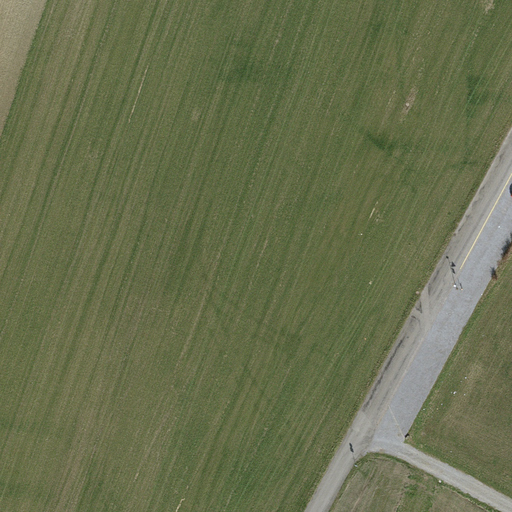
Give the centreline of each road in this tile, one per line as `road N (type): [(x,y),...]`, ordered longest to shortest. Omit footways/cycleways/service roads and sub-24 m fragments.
road 1 (residential): [(323,511),(511,155)]
road 2 (track): [(363,434),(510,511)]
